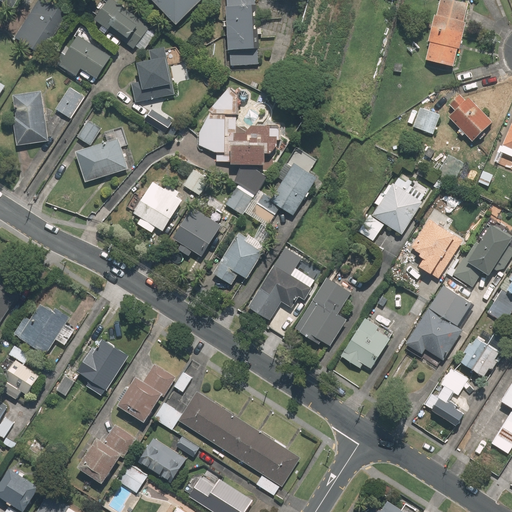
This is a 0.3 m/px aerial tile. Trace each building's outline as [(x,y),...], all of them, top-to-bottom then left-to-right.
[(19,0),(0,0),(14,8),(19,0)] [(70,14),(48,0),(39,0),(15,37),(43,55),(70,14)] [(108,0),(94,20),(102,26),(99,30),(106,35),(109,30),(134,48),(137,45),(144,51),(154,36),(147,31),(149,27),(111,0),(108,0)] [(204,0),(153,0),(177,26),(204,0)] [(256,0),(228,0),(229,65),(258,65),(256,0)] [(336,0),(319,63),(341,69),(359,0),(336,0)] [(469,3),(452,0),(440,0),(427,60),(456,66),(469,3)] [(312,31),(302,28),(294,57),(305,60),(312,31)] [(78,36),(70,49),(67,47),(56,63),(65,68),(77,76),(82,69),(98,79),(112,57),(78,36)] [(142,84),(133,85),(136,102),(173,97),(166,47),(152,49),(154,61),(139,63),(142,84)] [(86,97),(70,87),(56,110),(72,119),(86,97)] [(240,94),(232,89),(209,88),(208,121),(201,120),(199,145),(217,154),(217,161),(233,162),(233,165),(243,166),(234,181),(257,194),(267,177),(249,166),(266,167),(267,155),(279,155),(281,124),(226,121),(226,115),(239,116),(240,94)] [(43,92),(14,95),(15,107),(18,107),(20,118),(14,119),(17,145),(48,141),(43,92)] [(471,98),(468,101),(462,94),(451,105),(457,112),(450,118),(473,142),(494,122),(471,98)] [(442,115),(421,107),(414,127),(434,135),(442,115)] [(103,130),(89,121),(78,136),(93,146),(103,130)] [(511,126),(504,146),(501,145),(498,154),(511,159),(511,126)] [(105,133),(108,143),(78,152),(87,182),(129,169),(122,148),(129,146),(123,127),(105,133)] [(318,179),(304,170),(309,162),(296,154),(288,166),(285,165),(277,178),(283,182),(272,201),(296,215),(318,179)] [(211,180),(195,169),(184,185),(200,196),(211,180)] [(394,184),(387,195),(383,192),(376,203),(380,206),(373,216),(403,234),(423,203),(406,192),(413,182),(402,175),(396,185),(394,184)] [(170,185),(168,189),(154,181),(135,214),(142,218),(138,224),(153,232),(156,226),(165,231),(184,199),(178,195),(180,191),(170,185)] [(255,198),(237,187),(226,205),(244,216),(255,198)] [(174,240),(183,245),(180,250),(194,258),(196,254),(203,258),(222,226),(218,223),(225,212),(205,200),(198,211),(194,208),(174,240)] [(427,216),(409,246),(421,254),(420,255),(425,259),(421,266),(441,279),(465,240),(427,216)] [(511,237),(491,225),(480,243),(476,241),(456,275),(469,283),(478,267),(492,275),(497,266),(505,271),(511,258),(511,237)] [(215,275),(232,285),(239,274),(248,280),(256,266),(268,247),(250,236),(249,239),(240,233),(215,275)] [(314,288),(293,275),(304,258),(285,247),(249,306),(260,313),(272,321),(284,302),(293,307),(300,296),(306,300),(314,288)] [(207,268),(199,263),(190,278),(198,284),(207,268)] [(511,270),(487,312),(504,322),(511,309),(511,270)] [(349,320),(339,314),(353,292),(328,277),(295,329),(320,345),(322,341),(331,347),(349,320)] [(0,281),(0,324),(1,325),(20,295),(0,281)] [(408,344),(424,354),(427,350),(445,361),(464,330),(457,326),(472,302),(444,285),(408,344)] [(48,356),(58,340),(66,345),(76,331),(68,326),(70,322),(42,304),(31,321),(26,318),(15,335),(48,356)] [(341,356),(360,368),(363,364),(372,370),(394,336),(365,318),(341,356)] [(95,346),(78,371),(92,380),(88,386),(103,397),(131,356),(105,338),(98,349),(95,346)] [(478,338),(473,345),(469,343),(464,351),(468,353),(461,363),(484,378),(490,368),(493,370),(498,362),(495,360),(500,352),(478,338)] [(32,355),(14,344),(8,353),(26,365),(32,355)] [(0,386),(0,389),(17,400),(23,391),(28,394),(40,376),(16,361),(0,386)] [(157,365),(146,383),(137,377),(119,407),(147,423),(163,396),(164,397),(177,377),(157,365)] [(468,378),(451,368),(441,384),(458,395),(468,378)] [(193,378),(184,372),(175,387),(184,392),(193,378)] [(75,382),(65,376),(57,390),(66,396),(75,382)] [(511,386),(503,402),(511,407),(511,386)] [(197,392),(183,415),(165,404),(155,419),(173,430),(179,421),(263,474),(257,484),(275,495),(281,486),(283,487),(302,458),(197,392)] [(468,410),(443,393),(432,408),(458,425),(468,410)] [(0,420),(9,407),(0,400),(0,420)] [(511,448),(511,412),(492,444),(509,454),(511,448)] [(16,421),(6,415),(0,424),(0,435),(5,439),(16,421)] [(106,443),(98,437),(78,467),(104,484),(136,437),(118,425),(106,443)] [(201,448),(182,436),(176,445),(196,457),(201,448)] [(143,463),(145,465),(174,482),(187,458),(159,441),(155,448),(150,445),(143,457),(146,458),(143,463)] [(25,511),(41,488),(11,468),(0,484),(0,496),(23,511),(25,511)] [(149,476),(137,468),(126,485),(138,492),(149,476)] [(215,488),(200,479),(190,495),(215,511),(247,511),(254,501),(221,479),(215,488)] [(78,511),(49,493),(37,511),(78,511)] [(406,511),(388,500),(380,511),(369,511),(368,511),(406,511)]
